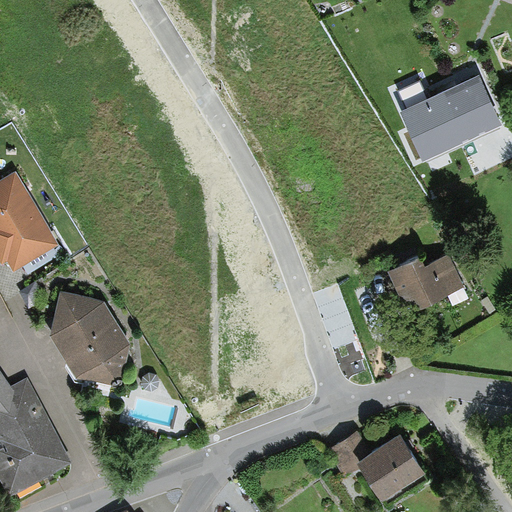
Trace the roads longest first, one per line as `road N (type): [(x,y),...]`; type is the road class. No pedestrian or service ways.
road 1 (residential): [(217,461),(405,384),(511,394)]
road 2 (residential): [(67,511),(217,461)]
